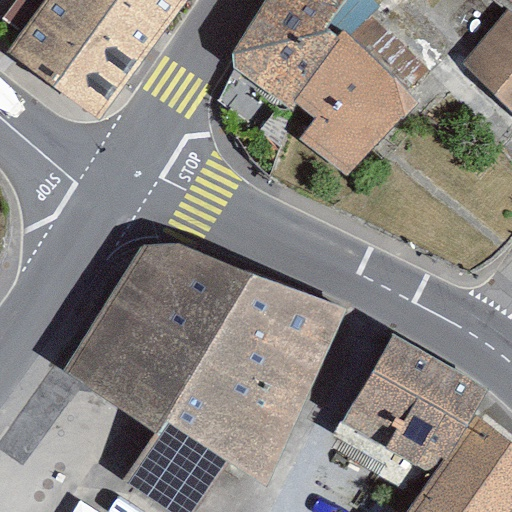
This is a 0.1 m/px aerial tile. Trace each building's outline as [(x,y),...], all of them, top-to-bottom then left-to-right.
[(49,0),(11,52),(99,120),(187,0),(49,0)] [(268,0),(235,52),(235,69),(292,111),(317,119),(302,141),(350,176),(420,106),(346,29),(331,30),(354,0),(268,0)] [(511,5),(460,66),(511,110),(511,5)] [(141,253),(69,380),(156,437),(125,478),(174,511),(197,511),(233,469),(272,491),(347,310),(182,254),(141,253)] [(434,487),(413,511),(511,511),(511,430),(403,347),(344,416),(434,487)] [(104,511),(77,496),(68,511),(104,511)]
